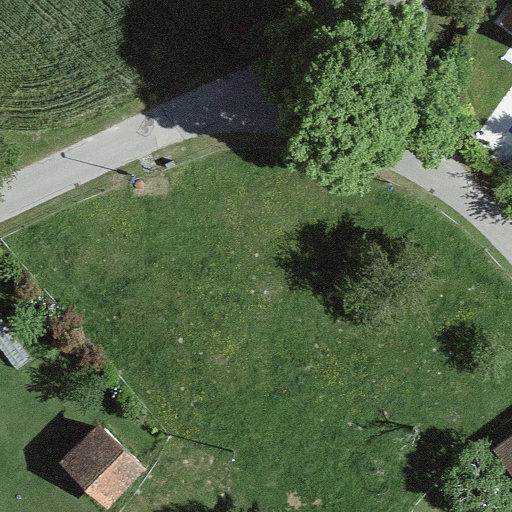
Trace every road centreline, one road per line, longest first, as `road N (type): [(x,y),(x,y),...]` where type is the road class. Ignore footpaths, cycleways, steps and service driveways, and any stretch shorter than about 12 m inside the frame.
road 1 (residential): [(364,123),(277,105),(160,122),(0,196)]
road 2 (track): [(364,123),(407,0)]
